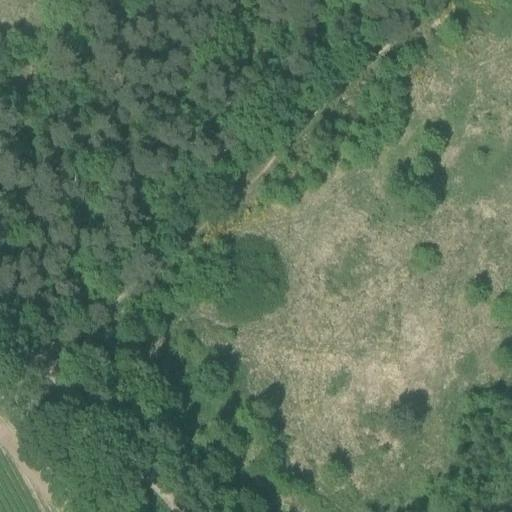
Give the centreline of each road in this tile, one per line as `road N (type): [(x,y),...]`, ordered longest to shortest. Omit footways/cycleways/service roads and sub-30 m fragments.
road 1 (track): [(436,0),(33,367)]
road 2 (track): [(165,511),(33,367)]
